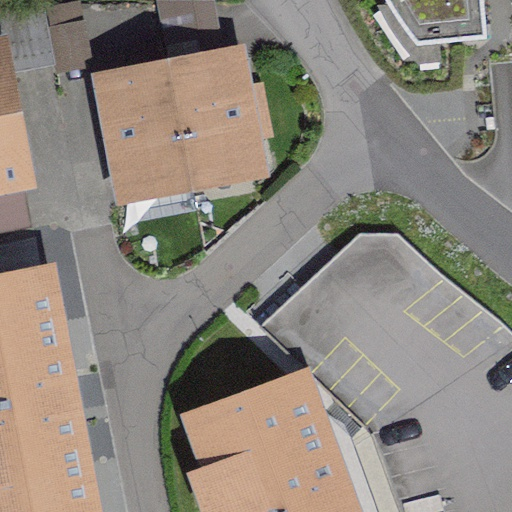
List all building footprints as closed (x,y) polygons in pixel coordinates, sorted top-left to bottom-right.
[(75,0),(54,2),(60,61),(97,57),(90,0),(75,0)] [(475,55),(470,0),(367,0),(388,34),(408,58),(475,55)] [(261,190),(235,53),(160,67),(185,204),(261,190)] [(0,205),(27,201),(0,63),(0,205)] [(185,204),(160,67),(84,81),(109,218),(185,204)] [(0,511),(105,511),(56,254),(0,264),(0,511)] [(357,511),(307,370),(179,416),(213,511),(357,511)]
